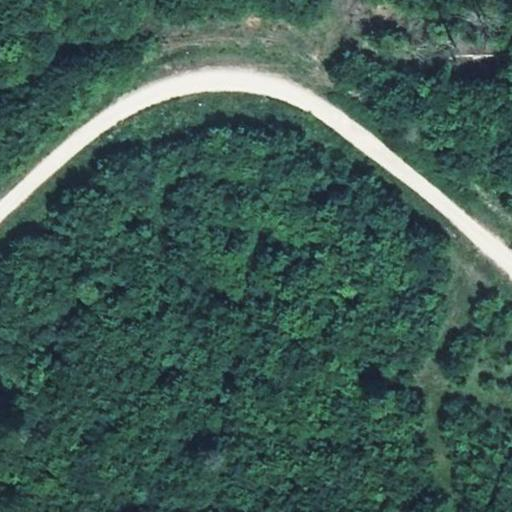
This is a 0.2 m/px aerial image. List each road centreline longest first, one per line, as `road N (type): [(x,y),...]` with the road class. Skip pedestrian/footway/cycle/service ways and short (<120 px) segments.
road 1 (track): [(0,218),(91,128),(197,82),(274,85),(305,101),(482,244)]
road 2 (track): [(440,511),(429,374),(482,244)]
